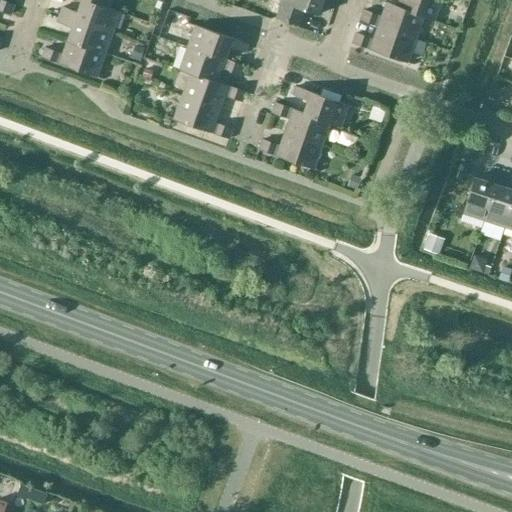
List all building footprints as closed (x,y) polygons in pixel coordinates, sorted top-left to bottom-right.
[(0,0),(0,10),(9,14),(13,5),(0,0)] [(58,14),(111,33),(118,12),(108,8),(85,0),(80,0),(76,12),(61,7),(58,14)] [(333,7),(335,0),(281,0),(275,17),(298,25),(303,10),(317,15),(321,2),(333,7)] [(398,0),(396,6),(423,16),(422,17),(433,21),(440,0),(398,0)] [(359,20),(377,26),(414,39),(422,17),(423,16),(396,6),(385,2),(380,17),(363,10),(359,20)] [(66,40),(104,53),(111,33),(58,14),(56,21),(71,27),(66,40)] [(194,25),(187,46),(224,59),(228,46),(244,51),(246,43),(194,25)] [(406,62),(414,39),(377,26),(372,39),(355,33),(351,43),(406,62)] [(95,76),(104,53),(66,40),(62,54),(44,47),(41,57),(95,76)] [(144,48),(134,44),(129,58),(139,61),(144,48)] [(178,69),(189,73),(190,72),(216,81),(221,68),(238,75),(242,65),(224,59),(187,46),(178,69)] [(190,72),(189,73),(181,96),(218,108),(223,95),(241,101),(244,91),(216,81),(190,72)] [(329,122),(329,123),(339,127),(347,105),(295,87),(292,94),(307,100),(302,113),(329,122)] [(218,108),(181,96),(173,119),(227,138),(231,129),(213,122),(218,108)] [(321,145),(329,123),(329,122),(302,113),(274,102),(271,112),(288,118),(284,132),(321,145)] [(313,168),(321,145),(284,132),(279,146),(261,139),(258,149),(313,168)] [(461,213),(483,220),(498,171),(490,168),(486,181),(473,177),(461,213)] [(498,171),(483,220),(503,227),(511,200),(511,189),(503,187),(507,174),(498,171)] [(361,177),(352,174),(347,186),(356,189),(361,177)] [(511,200),(503,227),(511,229),(511,200)] [(444,238),(429,233),(424,248),(438,254),(444,238)] [(485,260),(472,256),(469,268),(481,272),(485,260)] [(511,269),(502,266),(498,278),(508,281),(511,269)] [(33,489),(20,485),(16,495),(29,500),(33,489)] [(46,494),(33,489),(29,500),(42,504),(46,494)]
